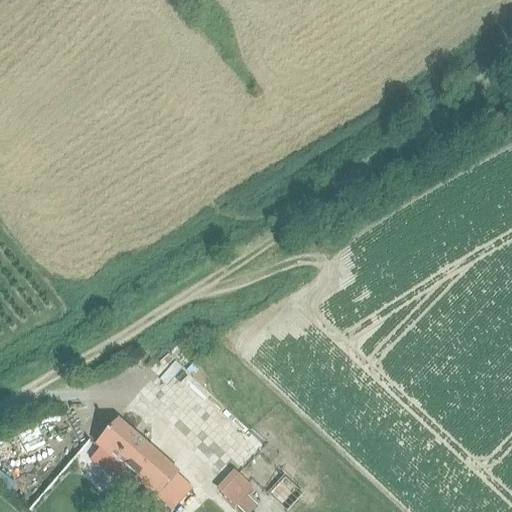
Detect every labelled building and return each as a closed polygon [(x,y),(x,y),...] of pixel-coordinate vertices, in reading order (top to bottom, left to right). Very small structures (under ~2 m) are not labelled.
[(100,451),(90,461),(116,484),(125,473),(156,500),(169,511),(173,511),(192,491),(176,478),(179,475),(119,422),(96,447),(100,451)] [(255,444),(241,461),(262,479),(276,463),(255,444)] [(37,481),(56,458),(46,450),(27,473),(37,481)] [(284,501),(301,483),(284,466),(266,484),(284,501)] [(237,511),(253,511),(258,508),(247,497),(252,492),(237,478),(220,495),(237,511)]
